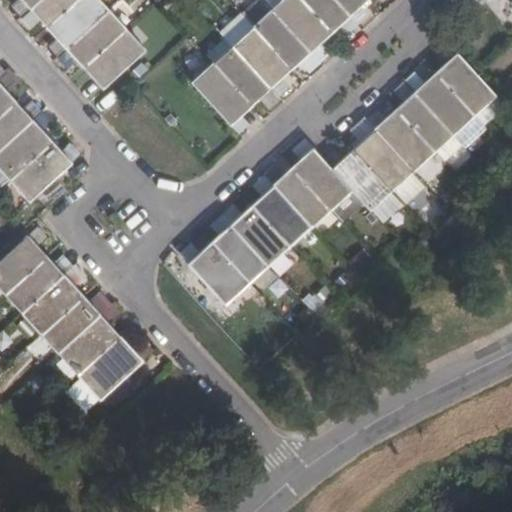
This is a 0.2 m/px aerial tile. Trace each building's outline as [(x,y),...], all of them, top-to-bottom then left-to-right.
[(31,7),(24,0),(15,0),(10,6),(20,17),(31,7)] [(40,17),(49,26),(56,20),(77,0),(39,0),(38,1),(31,7),(40,17)] [(58,36),(68,47),(75,41),(109,10),(99,0),(77,0),(56,20),(49,26),(58,36)] [(301,59),(311,50),(304,43),(272,9),(264,0),(257,0),(243,13),(254,25),(285,59),(292,67),(301,59)] [(320,42),(332,32),(324,24),(302,0),(264,0),(272,9),(304,43),(311,50),(320,42)] [(341,23),(350,14),(343,7),(337,0),(302,0),(324,24),(332,32),(341,23)] [(337,0),(343,7),(350,14),(360,6),(366,0),(337,0)] [(368,15),(360,6),(350,14),(359,24),(368,15)] [(29,27),(40,17),(31,7),(20,17),(29,27)] [(77,57),(84,65),(91,58),(125,28),(109,10),(75,41),(68,47),(77,57)] [(350,14),(341,23),(349,32),(359,24),(350,14)] [(254,25),(233,45),(264,79),(271,87),(280,78),(292,67),(285,59),(254,25)] [(145,50),(125,28),(91,58),(84,65),(92,74),(104,87),(111,80),(145,50)] [(68,47),(58,36),(47,46),(57,57),(68,47)] [(261,96),(271,87),(264,79),(233,45),(226,38),(207,55),(214,62),(245,96),(252,104),(261,96)] [(329,51),(320,42),(311,50),(319,60),(329,51)] [(438,54),(446,63),(457,53),(448,44),(438,54)] [(66,67),(77,57),(68,47),(57,57),(66,67)] [(311,50),(301,59),(309,68),(319,60),(311,50)] [(446,63),(436,72),(443,80),(474,114),(495,95),(464,61),(457,53),(446,63)] [(240,115),(252,104),(245,96),(214,62),(193,82),(223,116),(230,124),(240,115)] [(0,78),(0,84),(7,93),(19,81),(9,70),(6,73),(0,78)] [(415,91),(422,100),(453,134),(474,114),(443,80),(436,72),(423,84),(415,91)] [(104,87),(92,74),(82,83),(94,96),(104,87)] [(415,75),(407,83),(415,91),(423,84),(415,75)] [(289,87),(280,78),(271,87),(279,96),(289,87)] [(393,91),(403,102),(412,94),(402,83),(393,91)] [(0,115),(8,109),(15,102),(7,93),(0,84),(0,115)] [(271,87),(261,96),(270,105),(279,96),(271,87)] [(403,102),(397,108),(404,116),(436,150),(453,134),(422,100),(415,91),(412,94),(403,102)] [(0,115),(0,149),(25,128),(32,121),(22,109),(15,102),(8,109),(0,115)] [(30,102),(22,109),(32,121),(41,113),(30,102)] [(414,170),(436,150),(404,116),(397,108),(384,119),(375,127),(382,136),(414,170)] [(376,110),(367,119),(375,127),(384,119),(376,110)] [(32,121),(40,129),(48,122),(41,113),(32,121)] [(463,145),(484,125),(474,114),(453,134),(463,145)] [(249,124),(240,115),(230,124),(239,133),(249,124)] [(356,129),(364,138),(375,127),(367,119),(356,129)] [(0,149),(0,167),(11,179),(44,149),(52,142),(40,129),(32,121),(25,128),(0,149)] [(364,138),(354,147),(361,155),(392,189),(404,202),(425,182),(414,170),(382,136),(375,127),(364,138)] [(446,161),(463,145),(453,134),(436,150),(446,161)] [(299,159),(312,148),(305,139),(292,151),(299,159)] [(63,170),(71,163),(63,154),(52,142),(44,149),(11,179),(30,200),(63,170)] [(63,154),(71,163),(80,155),(72,146),(63,154)] [(341,158),(331,168),(339,176),(351,189),(362,201),(370,210),(382,222),(404,202),(392,189),(361,155),(354,147),(341,158)] [(312,148),(299,159),(291,167),(299,175),(329,209),(340,221),(362,201),(351,189),(339,176),(331,168),(323,159),(320,156),(319,154),(312,148)] [(331,168),(341,158),(333,150),(323,159),(331,168)] [(274,163),(263,173),(273,184),(284,174),(274,163)] [(291,167),(284,174),(273,184),(280,192),(311,226),(329,209),(299,175),(291,167)] [(259,196),(273,184),(263,173),(249,186),(259,196)] [(44,208),(65,191),(56,181),(36,199),(44,208)] [(273,184),(259,196),(251,203),(259,212),(290,245),(311,226),(280,192),(273,184)] [(231,200),(219,211),(230,223),(242,212),(231,200)] [(251,203),(242,212),(230,223),(238,231),(268,265),(290,245),(259,212),(251,203)] [(218,234),(230,223),(219,211),(207,222),(218,234)] [(230,223),(218,234),(212,239),(220,248),(250,281),(268,265),(238,231),(230,223)] [(35,227),(28,234),(36,243),(43,236),(35,227)] [(0,296),(5,293),(39,261),(46,255),(36,243),(28,234),(20,241),(0,259),(0,296)] [(212,239),(197,253),(187,262),(195,271),(225,305),(250,281),(220,248),(212,239)] [(175,250),(187,262),(197,253),(185,241),(175,250)] [(5,293),(22,311),(56,280),(63,273),(54,263),(46,255),(39,261),(5,293)] [(62,255),(54,263),(63,273),(71,266),(62,255)] [(63,273),(73,284),(82,277),(71,266),(63,273)] [(280,313),(295,300),(267,268),(252,281),(280,313)] [(22,311),(41,332),(75,301),(82,294),(73,284),(63,273),(56,280),(22,311)] [(41,332),(58,350),(92,319),(99,313),(91,304),(82,294),(75,301),(41,332)] [(99,297),(91,304),(99,313),(107,305),(99,297)] [(99,313),(110,324),(118,317),(107,305),(99,313)] [(58,350),(78,372),(112,341),(119,334),(110,324),(99,313),(92,319),(58,350)] [(134,365),(141,359),(134,351),(119,334),(112,341),(78,372),(100,397),(124,374),(134,365)] [(134,351),(141,359),(149,352),(141,344),(134,351)] [(100,397),(111,409),(135,387),(124,374),(100,397)]
